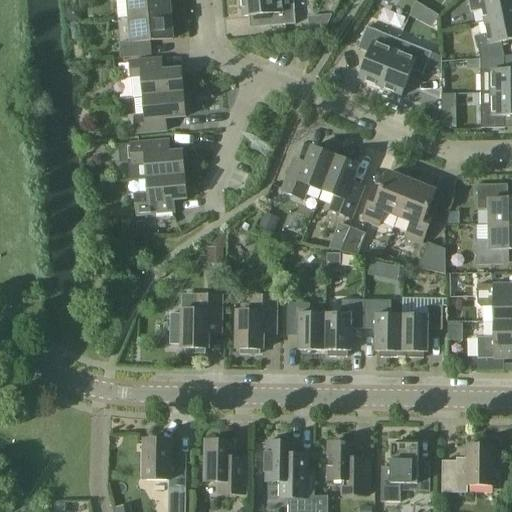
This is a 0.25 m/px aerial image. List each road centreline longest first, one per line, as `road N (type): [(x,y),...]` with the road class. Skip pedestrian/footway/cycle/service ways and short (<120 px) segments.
road 1 (residential): [(511,400),(112,393),(42,368),(0,340)]
road 2 (residential): [(511,151),(444,151),(256,76)]
road 3 (residential): [(219,209),(215,178),(256,76)]
